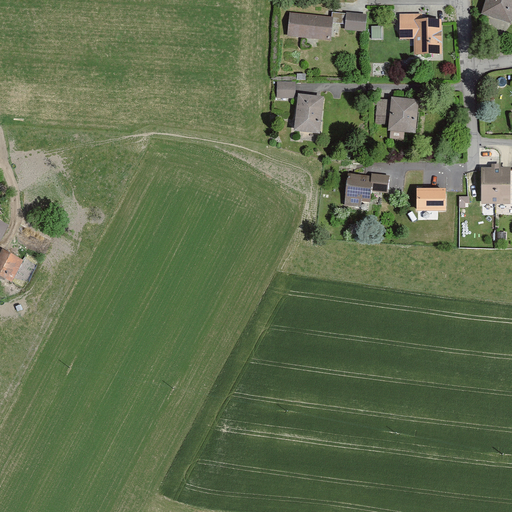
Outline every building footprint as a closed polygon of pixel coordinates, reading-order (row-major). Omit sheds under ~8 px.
[(511,18),(511,0),(484,0),(479,18),(509,27),(511,18)] [(331,15),(289,11),(287,35),(329,39),(331,15)] [(365,13),(345,12),(344,28),(364,30),(365,13)] [(422,13),(399,13),(399,37),(414,37),(414,53),(441,53),(441,18),(422,18),(422,13)] [(295,82),(277,81),(276,96),(294,97),(295,82)] [(321,95),(296,93),(293,129),(317,131),(321,95)] [(416,99),(389,96),(389,100),(388,122),(387,129),(414,131),(416,99)] [(388,122),(389,100),(377,99),(376,121),(388,122)] [(490,167),(481,167),(480,202),(507,202),(507,166),(499,166),(499,162),(490,162),(490,167)] [(389,174),(348,170),(344,203),(360,204),(360,199),(369,200),(370,191),(387,193),(389,174)] [(446,189),(417,189),(416,211),(445,212),(446,189)] [(0,251),(0,278),(9,283),(21,262),(0,251)]
